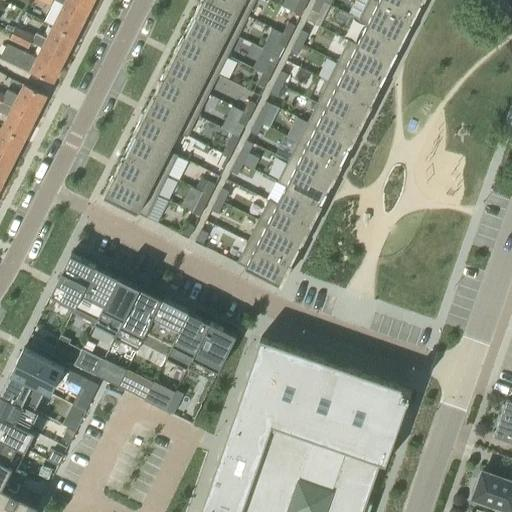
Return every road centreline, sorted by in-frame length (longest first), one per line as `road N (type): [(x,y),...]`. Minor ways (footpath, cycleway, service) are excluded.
road 1 (residential): [(461,374),(273,307),(90,211)]
road 2 (residential): [(143,0),(0,277)]
road 3 (unclassified): [(461,374),(511,234)]
road 4 (unclassified): [(418,511),(461,374)]
